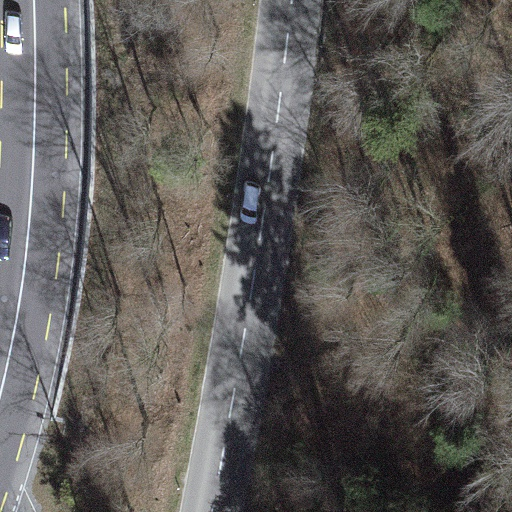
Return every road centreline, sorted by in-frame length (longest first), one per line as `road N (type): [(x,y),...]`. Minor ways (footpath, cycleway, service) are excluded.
road 1 (tertiary): [(228,511),(305,0)]
road 2 (secondary): [(0,377),(16,164),(7,0)]
